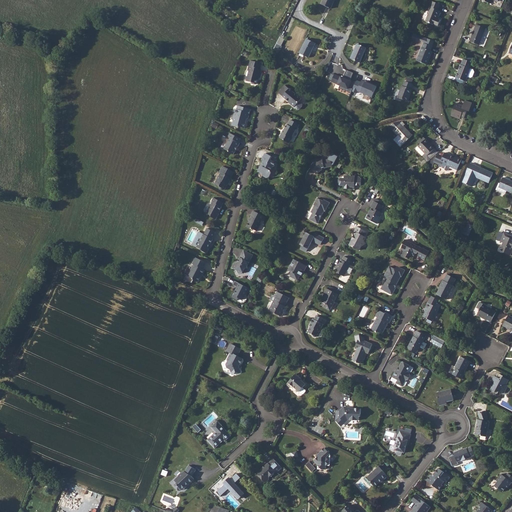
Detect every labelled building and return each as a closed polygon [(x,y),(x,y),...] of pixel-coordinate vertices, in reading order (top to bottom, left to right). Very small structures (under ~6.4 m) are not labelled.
[(334,0),(323,0),(321,5),(331,9),(334,0)] [(434,24),(438,26),(441,20),(436,18),(439,11),(438,10),(440,5),(432,1),(430,7),(431,8),(425,21),(434,25),(434,24)] [(470,42),(479,45),(486,28),(476,25),(470,42)] [(417,60),(427,65),(432,52),(430,51),(432,46),(434,41),(414,33),(412,38),(423,42),(423,43),(417,60)] [(299,53),(308,58),(316,43),(306,39),(299,53)] [(366,48),(357,44),(351,59),(360,63),(366,48)] [(464,59),(461,65),(456,77),(456,78),(464,80),(466,81),(467,77),(471,68),(470,68),(472,62),(464,59)] [(261,64),(250,60),(248,70),(249,71),(246,81),(251,82),(252,84),(255,84),(256,84),(258,77),(259,78),(261,69),(260,69),(261,64)] [(344,78),(334,74),(331,82),(340,86),(339,87),(351,93),(352,91),(355,82),(351,80),(354,73),(347,70),(344,78)] [(356,80),(355,82),(352,91),(356,93),(357,91),(371,97),(376,87),(361,80),(360,82),(356,80)] [(398,97),(408,101),(413,90),(411,89),(413,84),(406,81),(404,86),(402,86),(398,97)] [(283,96),(289,89),(285,85),(278,93),(283,96)] [(301,99),(289,88),(289,89),(283,96),(290,103),(290,104),(294,107),(295,107),(297,110),(300,109),(302,107),(302,104),(299,102),(301,99)] [(461,117),(464,118),(467,111),(469,112),(472,103),(465,101),(463,106),(455,103),(451,115),(460,119),(461,117)] [(251,109),(237,106),(237,109),(236,109),(233,120),(234,120),(232,126),(238,127),(239,127),(244,128),(246,119),(248,120),(251,109)] [(297,129),(300,125),(290,120),(287,125),(284,130),(284,131),(283,133),(281,134),(279,138),(284,140),(285,142),(288,143),(290,143),(293,138),(293,137),(296,130),(297,129)] [(390,127),(398,136),(401,139),(405,143),(412,136),(407,132),(408,131),(404,126),(405,125),(402,122),(401,123),(399,122),(394,123),(390,127)] [(239,142),(241,139),(229,133),(227,137),(230,138),(224,149),(228,151),(229,152),(233,155),(236,150),(240,143),(239,142)] [(436,154),(439,151),(424,135),(420,139),(422,142),(419,144),(420,146),(419,147),(418,149),(424,154),(423,155),(428,161),(436,154)] [(271,160),(272,157),(265,153),(262,160),(263,161),(262,163),(262,164),(261,167),(260,167),(258,171),(263,174),(263,176),(267,178),(269,177),(271,173),(271,171),(272,167),(274,167),(276,163),(271,160)] [(325,168),(332,166),(332,165),(333,164),(338,156),(332,153),(331,156),(329,161),(323,161),(323,158),(318,159),(310,166),(316,174),(322,169),(325,169),(325,168)] [(444,158),(436,154),(428,161),(441,166),(443,162),(448,165),(446,170),(447,171),(448,172),(450,171),(451,168),(457,170),(463,159),(452,155),(451,156),(446,153),(444,158)] [(478,177),(491,183),(495,173),(472,163),(467,173),(469,174),(465,182),(474,186),(478,177)] [(234,172),(223,166),(219,172),(221,172),(215,184),(220,187),(219,187),(220,189),(222,190),(225,190),(227,185),(228,185),(232,178),(231,178),(234,172)] [(361,179),(359,177),(345,176),(345,179),(341,178),(339,180),(339,184),(340,186),(345,186),(345,189),(354,189),(355,185),(361,186),(361,179)] [(511,179),(505,177),(502,183),(501,182),(498,189),(508,194),(510,191),(511,191),(511,179)] [(222,206),(223,203),(213,198),(211,201),(213,202),(207,213),(210,215),(211,217),(216,219),(219,214),(218,213),(219,211),(222,207),(222,206)] [(325,211),(330,203),(324,200),(323,201),(317,198),(314,205),(315,206),(311,212),(313,213),(309,219),(318,224),(324,211),(325,211)] [(380,212),(384,206),(378,203),(374,201),(371,207),(372,208),(366,218),(377,224),(383,213),(380,212)] [(263,221),(265,217),(254,211),(251,215),(252,215),(250,219),(251,219),(250,221),(249,222),(246,227),(251,229),(253,229),(257,231),(261,225),(260,224),(262,220),(263,221)] [(473,226),(468,224),(466,228),(462,226),(460,232),(469,236),(473,226)] [(364,236),(366,231),(357,227),(354,232),(356,232),(354,236),(355,238),(352,239),(349,245),(359,250),(361,246),(366,244),(364,241),(366,237),(364,236)] [(212,239),(216,232),(207,228),(204,234),(197,247),(201,249),(201,250),(206,253),(209,248),(208,247),(210,244),(211,244),(213,239),(212,239)] [(511,250),(511,238),(511,235),(511,234),(504,231),(499,243),(501,244),(500,247),(503,248),(501,253),(509,256),(511,250)] [(197,247),(204,234),(199,232),(192,245),(197,247)] [(321,245),(324,238),(315,234),(314,236),(307,233),(300,245),(302,246),(300,249),(306,252),(312,241),(321,245)] [(425,260),(429,252),(423,248),(422,249),(405,240),(403,244),(404,244),(401,249),(404,251),(401,256),(406,258),(406,257),(411,260),(413,256),(414,256),(416,253),(419,255),(418,257),(425,260)] [(244,250),(242,254),(251,258),(253,255),(244,250)] [(251,258),(242,254),(237,263),(235,262),(232,268),(237,271),(239,274),(242,273),(245,269),(248,268),(247,267),(251,258)] [(351,265),(354,261),(344,256),(342,260),(341,260),(339,264),(338,264),(334,271),(344,276),(350,265),(351,265)] [(203,269),(207,263),(194,257),(193,259),(194,260),(192,264),(194,265),(188,275),(187,274),(184,280),(192,283),(194,280),(198,282),(202,274),(203,274),(205,270),(203,269)] [(302,276),(307,266),(294,259),(288,270),(292,272),(290,276),(297,280),(299,276),(302,276)] [(389,266),(384,277),(386,278),(381,289),(391,294),(393,293),(396,288),(395,288),(401,277),(402,277),(405,270),(399,267),(397,267),(396,269),(389,266)] [(447,300),(454,286),(453,285),(456,279),(447,274),(444,280),(443,280),(441,285),(437,294),(447,300)] [(249,288),(235,281),(233,285),(238,288),(237,290),(236,290),(234,293),(238,295),(238,297),(242,300),(249,288)] [(343,293),(330,286),(328,289),(326,288),(324,293),(325,293),(326,294),(324,298),(322,301),(325,303),(324,307),(330,310),(332,307),(333,306),(334,303),(334,302),(336,298),(339,299),(343,293)] [(285,306),(290,298),(277,291),(275,296),(272,295),(270,300),(273,302),(269,310),(281,317),(283,316),(284,313),(284,311),(286,307),(285,306)] [(438,308),(432,305),(428,302),(425,308),(427,308),(423,316),(428,319),(432,321),(433,322),(439,309),(438,308)] [(491,323),(497,312),(483,305),(484,304),(480,302),(477,308),(480,310),(477,315),(486,320),(491,323)] [(389,324),(393,316),(386,312),(386,314),(379,310),(376,317),(377,317),(371,328),(372,330),(376,332),(378,331),(382,334),(388,323),(389,324)] [(511,316),(509,315),(503,326),(507,328),(511,331),(511,316)] [(324,320),(317,316),(315,319),(313,319),(311,324),(312,324),(308,331),(309,333),(313,335),(313,336),(315,337),(316,337),(317,337),(317,336),(321,337),(325,330),(321,328),(323,324),(322,323),(324,320)] [(423,342),(427,336),(417,331),(414,336),(408,347),(408,349),(415,353),(417,352),(423,342)] [(361,364),(362,362),(363,362),(367,353),(369,354),(372,344),(365,341),(364,338),(360,335),(355,336),(356,342),(357,342),(355,348),(357,349),(353,361),(361,364)] [(237,356),(241,349),(231,344),(227,351),(231,353),(227,360),(228,361),(226,364),(227,368),(230,369),(232,375),(241,372),(239,367),(243,359),(237,356)] [(464,373),(470,361),(461,357),(456,367),(456,369),(453,375),(462,379),(465,373),(464,373)] [(407,372),(411,366),(403,362),(402,362),(397,371),(396,370),(392,377),(398,380),(397,382),(398,384),(401,386),(403,385),(406,381),(408,380),(410,376),(410,373),(407,372)] [(310,386),(296,374),(287,383),(288,385),(290,387),(292,387),(293,386),(299,392),(302,394),(303,394),(306,391),(306,390),(310,386)] [(502,376),(499,374),(498,374),(496,377),(494,376),(492,381),(495,382),(491,390),(493,391),(494,395),(497,394),(498,392),(502,393),(503,391),(505,392),(508,386),(507,383),(508,380),(502,377),(503,376),(502,376)] [(436,393),(440,406),(447,404),(446,402),(454,400),(451,389),(436,393)] [(344,407),(340,411),(339,417),(336,420),(341,426),(348,420),(359,420),(359,414),(361,415),(361,409),(351,408),(351,407),(344,407)] [(488,419),(485,410),(478,413),(480,419),(480,420),(478,419),(475,435),(486,437),(489,422),(487,421),(488,419)] [(211,427),(214,431),(221,424),(217,421),(211,427)] [(221,424),(214,431),(215,432),(207,440),(215,449),(224,440),(225,441),(231,436),(221,424)] [(408,448),(412,437),(400,432),(397,442),(395,441),(393,447),(395,448),(393,452),(397,453),(396,455),(397,457),(399,458),(401,457),(402,455),(404,455),(407,448),(408,448)] [(461,451),(461,450),(453,453),(454,455),(449,457),(453,466),(458,464),(457,462),(461,460),(461,461),(471,457),(470,457),(475,455),(471,447),(467,449),(467,448),(461,451)] [(330,454),(324,448),(316,456),(317,458),(314,461),(315,462),(312,465),(309,462),(306,465),(312,472),(316,469),(314,466),(317,464),(318,465),(318,469),(326,469),(326,465),(330,465),(330,454)] [(277,473),(282,468),(274,459),(269,463),(268,463),(257,474),(264,482),(266,482),(269,479),(269,478),(269,477),(275,471),(277,473)] [(192,476),(196,470),(189,465),(185,472),(184,471),(182,473),(181,473),(179,475),(179,476),(174,480),(178,484),(177,485),(182,490),(183,489),(184,489),(187,487),(187,486),(190,483),(194,480),(194,478),(192,476)] [(383,480),(388,476),(379,466),(368,476),(368,479),(375,487),(383,480)] [(446,476),(440,471),(434,478),(432,477),(427,484),(429,486),(429,490),(435,493),(437,491),(441,494),(444,490),(442,489),(446,485),(448,487),(452,482),(445,477),(446,476)] [(236,473),(231,478),(235,482),(240,478),(236,473)] [(511,485),(505,480),(501,476),(495,484),(496,485),(493,489),(497,492),(500,491),(504,495),(508,489),(510,491),(511,488),(511,485)] [(244,494),(229,478),(224,483),(225,484),(216,492),(220,496),(229,488),(238,499),(244,494)] [(426,503),(417,497),(412,503),(417,507),(414,510),(415,511),(430,511),(432,510),(425,505),(426,503)]
